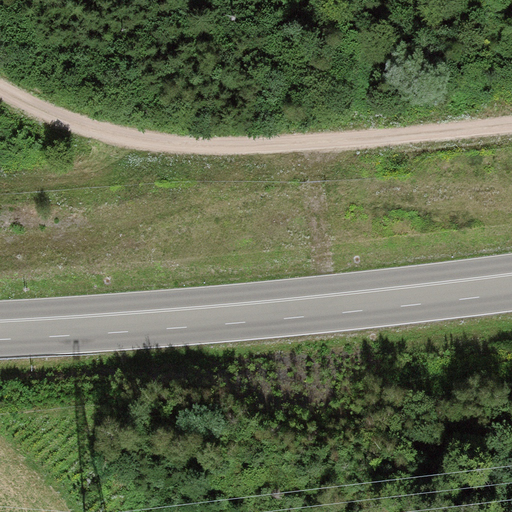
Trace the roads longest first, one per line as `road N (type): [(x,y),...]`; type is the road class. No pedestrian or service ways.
road 1 (track): [(0,85),(78,126),(169,145),(511,123)]
road 2 (trunk): [(0,324),(511,279)]
